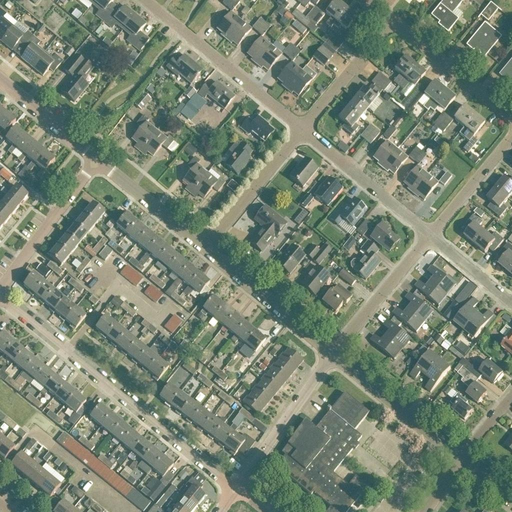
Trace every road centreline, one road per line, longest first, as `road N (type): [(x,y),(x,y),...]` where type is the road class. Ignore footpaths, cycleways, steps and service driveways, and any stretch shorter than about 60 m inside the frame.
road 1 (residential): [(0,300),(234,490)]
road 2 (residential): [(301,130),(137,0)]
road 3 (residential): [(234,490),(334,356)]
road 4 (residential): [(428,236),(301,130)]
road 5 (unclassified): [(459,462),(334,356)]
road 6 (unclassified): [(334,356),(206,258)]
road 7 (residential): [(206,258),(301,130)]
road 8 (unclassified): [(0,290),(95,164)]
road 9 (residential): [(334,356),(428,236)]
road 10 (residential): [(511,124),(394,27)]
road 11 (unclassified): [(206,258),(95,164)]
road 12 (residential): [(301,130),(394,27)]
road 13 (unclassified): [(95,164),(0,83)]
road 14 (residential): [(428,236),(511,145)]
